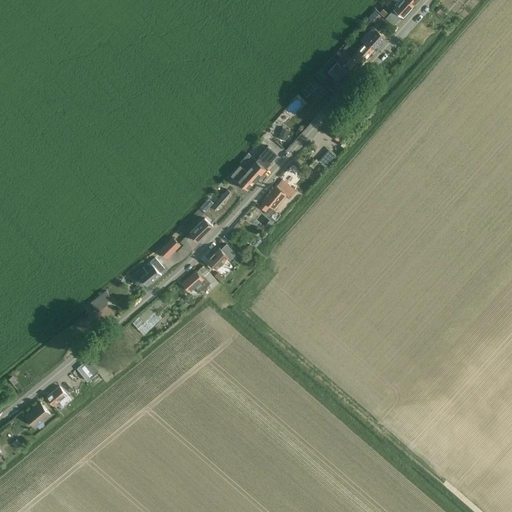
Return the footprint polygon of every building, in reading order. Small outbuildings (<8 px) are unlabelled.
[(403,17),(414,5),(408,0),(397,0),(395,3),(397,5),(394,8),(403,17)] [(438,8),(435,11),(440,16),(443,12),(438,8)] [(379,26),(385,19),(375,10),(369,17),(379,26)] [(389,14),(386,18),(390,22),(394,18),(389,14)] [(364,43),(356,52),(357,52),(365,60),(373,51),(376,47),(385,37),(373,26),(361,40),(360,40),(364,43)] [(336,63),(328,72),(338,80),(347,70),(349,71),(352,68),(353,69),(355,71),(365,60),(357,52),(356,52),(350,47),(347,43),(343,48),(350,55),(347,59),(349,61),(346,63),(347,64),(343,68),(336,63)] [(278,139),(285,141),(290,130),(282,127),(278,139)] [(340,127),(332,136),(338,141),(344,147),(352,138),(350,137),(349,136),(345,132),(340,127)] [(268,146),(260,155),(261,156),(260,157),(268,164),(277,154),(268,146)] [(248,153),(240,162),(241,164),(240,165),(247,171),(256,180),(266,169),(264,168),(268,164),(260,157),(256,161),(248,153)] [(240,165),(231,175),(238,181),(240,182),(238,184),(242,188),(244,186),(247,189),(256,180),(247,171),(240,165)] [(290,198),(296,191),(293,188),(283,180),(260,206),(270,215),(287,195),(290,198)] [(217,212),(232,193),(228,189),(212,207),(217,212)] [(201,238),(213,227),(205,219),(194,229),(193,230),(190,233),(198,241),(201,238)] [(181,245),(173,236),(159,250),(167,258),(181,245)] [(235,252),(227,244),(222,249),(220,247),(208,259),(212,263),(210,265),(213,268),(215,266),(217,268),(228,256),(231,258),(235,253),(235,252)] [(160,262),(155,257),(151,261),(151,262),(131,277),(138,285),(144,280),(148,285),(161,275),(159,272),(164,268),(160,262)] [(218,282),(203,266),(196,272),(196,271),(183,283),(190,291),(194,287),(200,293),(209,285),(212,288),(218,282)] [(218,272),(214,275),(219,280),(223,277),(218,272)] [(98,312),(108,304),(107,302),(112,298),(106,291),(91,302),(98,312)] [(134,323),(144,334),(161,318),(158,314),(169,304),(162,296),(134,323)] [(113,375),(95,354),(89,360),(78,368),(88,380),(98,372),(106,381),(113,375)] [(63,406),(70,400),(59,387),(47,397),(53,405),(58,401),(63,406)] [(34,427),(50,414),(40,402),(25,415),(34,427)] [(17,439),(12,443),(16,448),(21,444),(17,439)]
